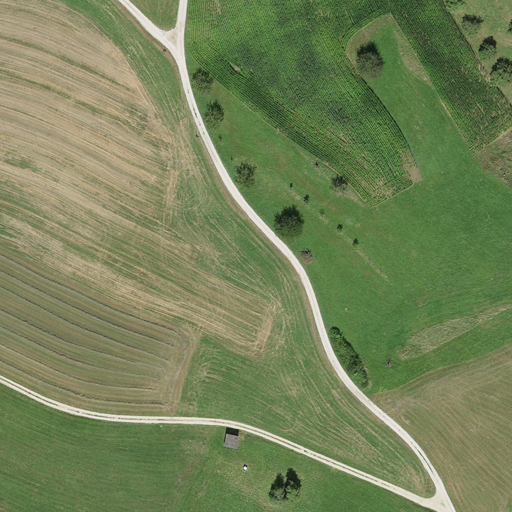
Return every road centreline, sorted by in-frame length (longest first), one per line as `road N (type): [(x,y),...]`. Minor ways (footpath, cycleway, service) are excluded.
road 1 (track): [(448,509),(420,455),(336,370),(298,270),(226,181),(191,111),(176,38),(184,0)]
road 2 (track): [(0,380),(79,413),(245,428),(448,509)]
